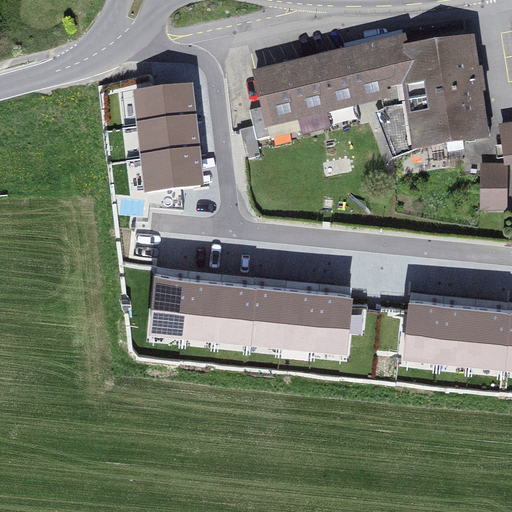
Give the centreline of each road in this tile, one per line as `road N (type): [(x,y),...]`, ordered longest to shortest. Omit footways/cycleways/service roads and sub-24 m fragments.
road 1 (residential): [(231,228),(511,256)]
road 2 (residential): [(124,33),(199,55),(211,66),(231,228)]
road 3 (tertiary): [(0,81),(104,49),(124,33)]
